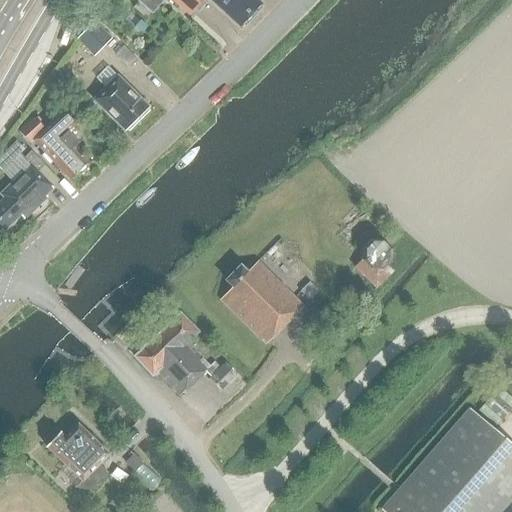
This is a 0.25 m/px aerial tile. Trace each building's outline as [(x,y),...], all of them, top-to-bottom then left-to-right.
[(161,2),(158,0),(137,0),(136,2),(150,15),(161,2)] [(170,0),(187,15),(200,0),(207,0),(240,30),(261,6),(254,0),(170,0)] [(141,34),(147,27),(139,21),(134,27),(141,34)] [(93,57),(109,40),(92,23),(75,40),(93,57)] [(65,71),(47,88),(59,100),(77,83),(65,71)] [(93,101),(123,131),(147,108),(116,78),(93,101)] [(29,145),(33,142),(43,153),(68,180),(86,163),(72,147),(76,143),(66,132),(73,125),(62,113),(44,130),(33,119),(18,132),(29,145)] [(0,153),(0,169),(21,150),(13,141),(0,153)] [(19,215),(23,219),(46,198),(44,196),(51,188),(36,173),(44,166),(30,152),(22,159),(29,166),(0,194),(0,195),(3,199),(0,202),(0,230),(1,232),(19,215)] [(352,268),(353,270),(372,288),(374,290),(391,273),(386,268),(390,264),(391,250),(389,248),(396,241),(370,217),(347,241),(361,252),(360,261),(352,268)] [(221,301),(266,345),(303,306),(258,263),(246,275),(240,269),(227,282),(234,288),(221,301)] [(308,282),(299,292),(309,301),(318,292),(308,282)] [(214,362),(210,366),(196,351),(199,348),(191,340),(199,333),(180,313),(134,357),(153,378),(158,373),(180,396),(205,371),(211,377),(209,379),(220,391),(237,375),(226,364),(220,369),(214,362)] [(482,405),(501,422),(511,410),(492,394),(482,405)] [(511,511),(511,449),(467,411),(380,511),(379,511),(511,511)] [(45,448),(80,482),(74,488),(84,497),(107,473),(98,464),(107,456),(77,426),(64,440),(58,434),(45,448)]
